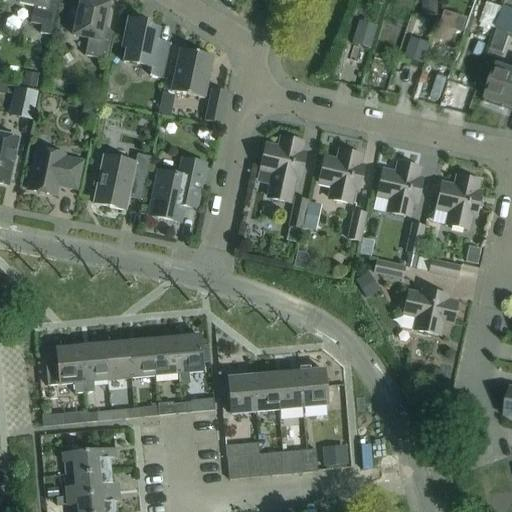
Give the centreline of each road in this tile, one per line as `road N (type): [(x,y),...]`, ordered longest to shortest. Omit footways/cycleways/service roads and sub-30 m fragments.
road 1 (residential): [(413,480),(184,500),(176,420)]
road 2 (unclassified): [(413,480),(385,404),(346,343),(280,305),(209,278)]
road 3 (residential): [(511,151),(250,98)]
road 4 (residential): [(501,452),(475,378),(511,204)]
road 5 (unclassified): [(209,278),(0,237)]
road 6 (residential): [(250,98),(209,278)]
road 7 (residential): [(170,0),(249,49),(256,69),(250,98)]
